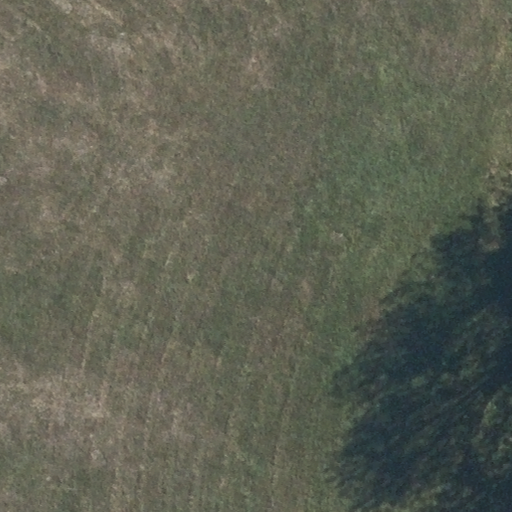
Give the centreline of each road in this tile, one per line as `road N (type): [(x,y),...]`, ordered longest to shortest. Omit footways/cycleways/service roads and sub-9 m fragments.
road 1 (unknown): [(286,0),(511,209)]
road 2 (unknown): [(0,152),(196,0)]
